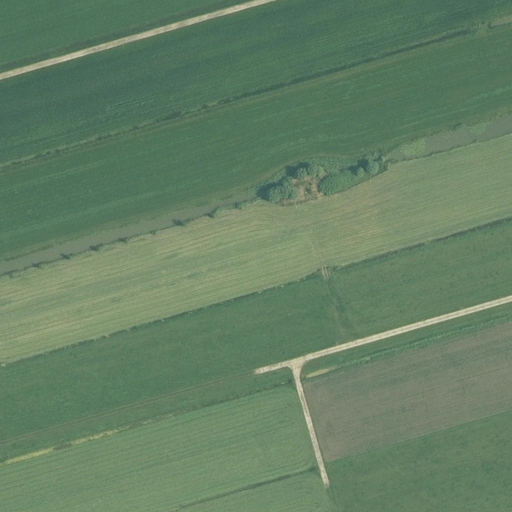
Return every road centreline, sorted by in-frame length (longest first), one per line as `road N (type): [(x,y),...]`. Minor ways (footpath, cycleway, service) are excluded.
road 1 (track): [(511,299),(254,372)]
road 2 (track): [(293,361),(326,484)]
